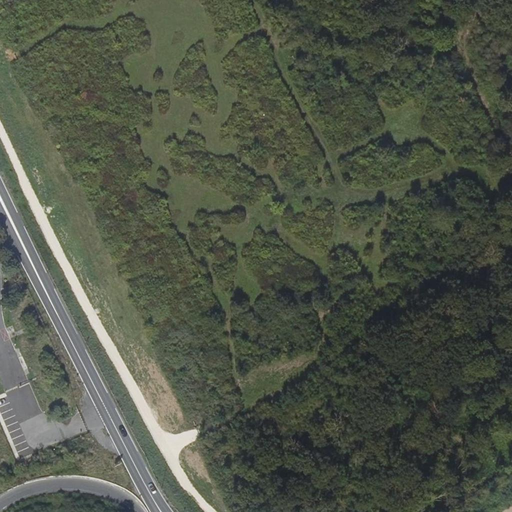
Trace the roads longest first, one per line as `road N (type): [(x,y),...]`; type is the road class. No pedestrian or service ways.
road 1 (track): [(0,94),(74,233),(158,432),(211,511)]
road 2 (secondary): [(161,511),(0,198)]
road 3 (motorway): [(0,504),(28,489),(69,483),(118,494),(138,511)]
